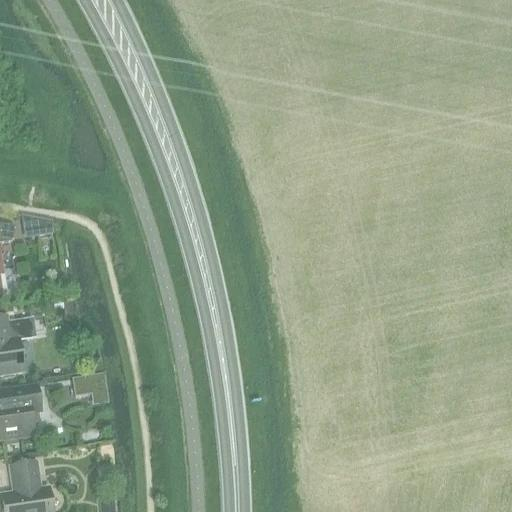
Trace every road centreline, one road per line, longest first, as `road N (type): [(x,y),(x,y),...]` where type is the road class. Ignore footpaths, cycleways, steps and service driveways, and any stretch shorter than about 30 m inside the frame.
road 1 (secondary): [(81,0),(131,89),(177,207),(214,354),(229,511)]
road 2 (secondary): [(244,511),(231,349),(197,201),(155,78),(115,0)]
